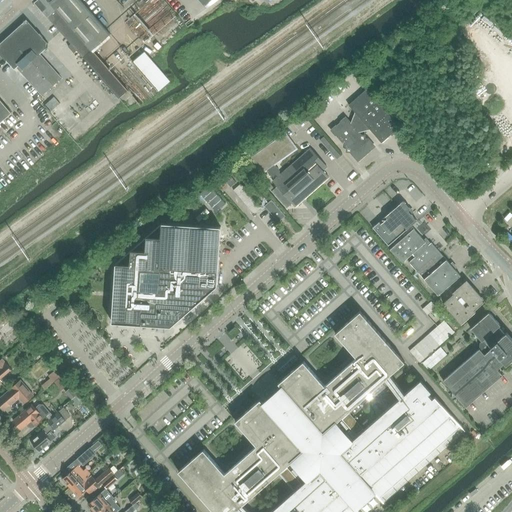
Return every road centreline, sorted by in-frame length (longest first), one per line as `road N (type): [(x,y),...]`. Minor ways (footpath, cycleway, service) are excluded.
road 1 (residential): [(31,483),(386,171),(418,170),(462,220)]
road 2 (track): [(0,237),(330,0)]
